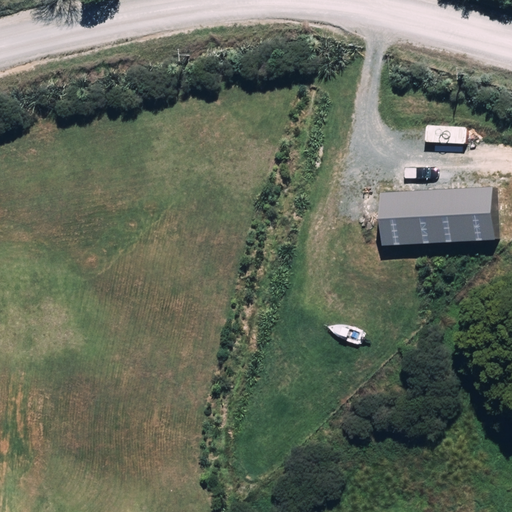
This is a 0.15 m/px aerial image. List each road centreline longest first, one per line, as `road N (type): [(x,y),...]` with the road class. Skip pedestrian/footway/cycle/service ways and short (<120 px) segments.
road 1 (unclassified): [(0,38),(229,0)]
road 2 (unclassified): [(324,0),(364,2),(511,44)]
